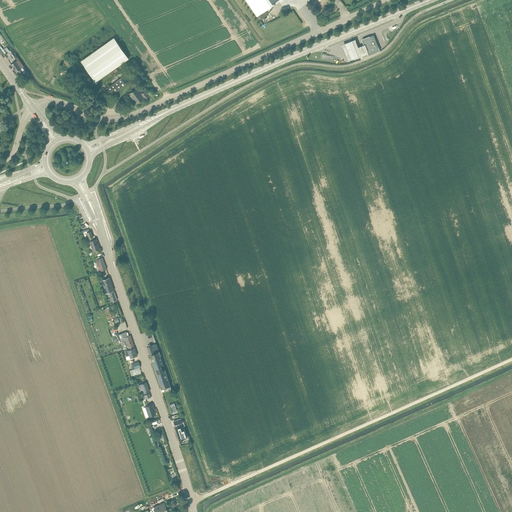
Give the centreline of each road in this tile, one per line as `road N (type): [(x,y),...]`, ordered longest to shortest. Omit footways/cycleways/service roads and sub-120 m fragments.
road 1 (tertiary): [(193,511),(91,208)]
road 2 (unclassified): [(96,115),(131,114),(384,0)]
road 3 (primary): [(154,117),(427,0)]
